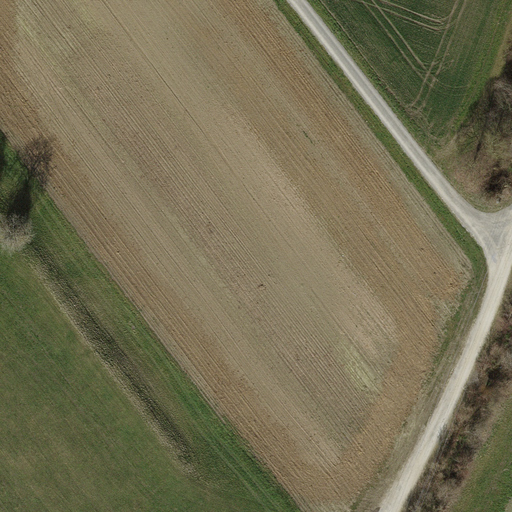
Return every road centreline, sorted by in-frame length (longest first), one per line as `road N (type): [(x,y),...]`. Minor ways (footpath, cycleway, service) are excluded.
road 1 (track): [(298,0),(473,221),(511,248)]
road 2 (track): [(392,511),(459,381),(511,250)]
road 3 (track): [(431,166),(481,112),(511,27)]
